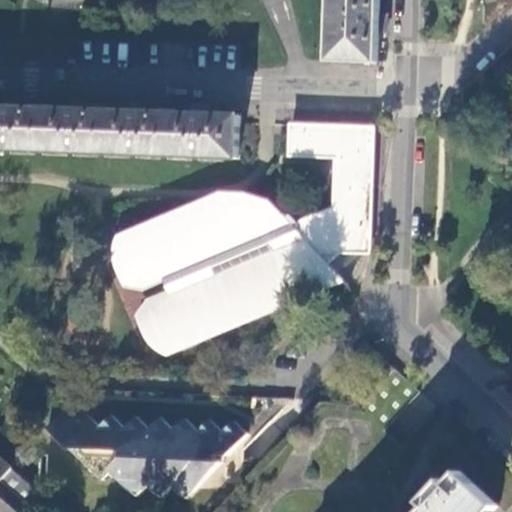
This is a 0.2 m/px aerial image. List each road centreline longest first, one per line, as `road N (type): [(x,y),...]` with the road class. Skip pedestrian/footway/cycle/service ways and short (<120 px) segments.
road 1 (residential): [(0,78),(407,93)]
road 2 (residential): [(511,429),(402,326),(407,93)]
road 3 (residential): [(407,93),(511,2)]
